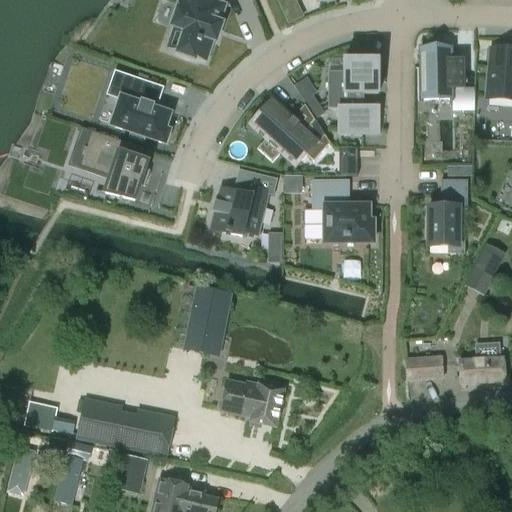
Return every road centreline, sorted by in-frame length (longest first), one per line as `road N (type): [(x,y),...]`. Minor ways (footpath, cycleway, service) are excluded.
road 1 (residential): [(186,179),(213,118),(266,66),(321,37),(397,20)]
road 2 (unclassified): [(299,511),(389,415),(511,402)]
road 3 (residential): [(395,210),(397,20)]
road 4 (track): [(63,204),(0,314)]
